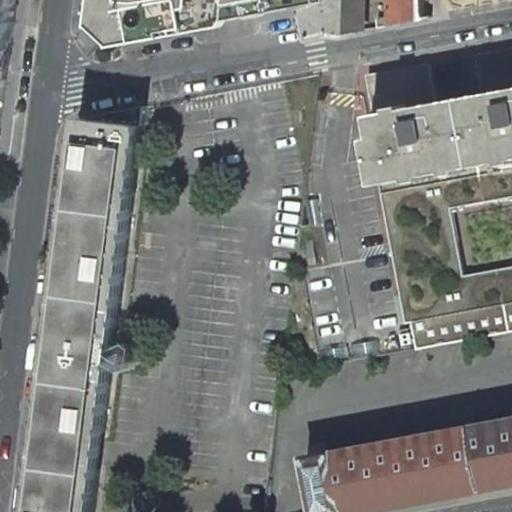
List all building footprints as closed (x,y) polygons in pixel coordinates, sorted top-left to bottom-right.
[(16,0),(0,0),(0,84),(6,85),(16,0)] [(120,39),(232,19),(233,0),(105,0),(102,24),(120,39)] [(321,2),(321,0),(234,0),(232,19),(321,2)] [(345,0),(345,34),(361,31),(362,0),(390,0),(391,16),(378,18),(379,28),(423,20),(422,0),(345,0)] [(373,137),(381,183),(511,159),(511,47),(478,54),(485,94),(438,102),(431,63),(368,74),(380,136),(373,137)] [(93,511),(146,106),(83,118),(33,511),(93,511)] [(413,322),(418,348),(511,331),(511,159),(381,183),(407,323),(413,322)] [(511,417),(307,456),(317,511),(364,511),(511,484),(511,417)]
